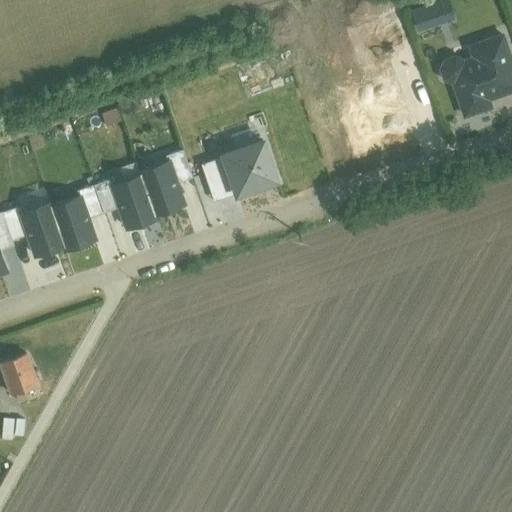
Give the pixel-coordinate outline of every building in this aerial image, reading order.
[(418,34),(456,21),(448,0),(441,0),(410,11),(418,34)] [(450,86),(464,119),(492,109),(491,102),(511,94),(511,57),(504,33),(467,47),(471,58),(464,59),(455,56),(444,61),(439,71),(443,83),(450,86)] [(266,142),(217,159),(200,165),(213,202),(232,196),(234,201),(281,185),(266,142)] [(138,167),(155,213),(185,203),(178,183),(191,179),(181,152),(166,157),(138,167)] [(94,184),(104,214),(120,208),(127,228),(156,217),(155,213),(138,167),(137,162),(103,174),(105,180),(94,184)] [(64,246),(65,251),(95,240),(88,220),(104,214),(94,184),(76,190),(74,183),(45,193),(64,246)] [(15,209),(2,213),(12,240),(28,234),(36,256),(64,246),(45,193),(43,188),(12,199),(15,209)] [(0,271),(6,269),(0,253),(0,250),(14,246),(12,240),(2,213),(0,214),(0,271)] [(28,352),(0,361),(0,363),(11,393),(39,383),(28,352)] [(16,423),(1,422),(0,442),(15,443),(16,423)]
